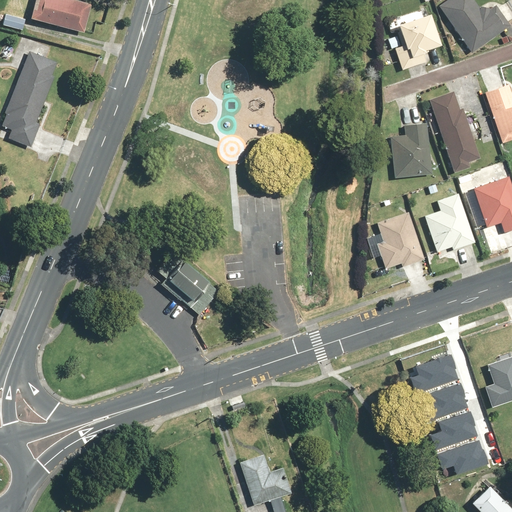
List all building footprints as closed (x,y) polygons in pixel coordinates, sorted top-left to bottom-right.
[(90,3),(77,0),(33,0),(28,21),(81,35),(90,3)] [(471,0),(444,0),(435,7),(469,53),(506,25),(493,8),(483,15),(471,0)] [(435,47),(424,13),(394,23),(403,51),(391,55),(397,74),(422,66),(418,53),(435,47)] [(22,17),(3,14),(1,23),(20,27),(22,17)] [(57,63),(28,51),(0,121),(0,126),(12,131),(9,140),(28,147),(37,125),(33,124),(57,63)] [(511,105),(505,85),(482,93),(499,143),(511,138),(511,105)] [(449,94),(427,101),(452,175),(466,170),(464,163),(476,160),(460,112),(456,114),(449,94)] [(429,176),(423,121),(401,123),(402,137),(389,138),(394,179),(429,176)] [(455,177),(458,185),(474,180),(471,172),(455,177)] [(511,228),(511,192),(506,175),(470,188),(484,228),(498,223),(501,232),(511,228)] [(437,183),(424,188),(427,196),(440,191),(437,183)] [(473,244),(455,194),(433,202),(437,213),(421,218),(434,253),(449,248),(450,252),(473,244)] [(423,260),(404,211),(375,222),(383,243),(373,246),(382,268),(400,261),(403,267),(423,260)] [(177,257),(157,279),(197,314),(217,292),(177,257)] [(451,375),(448,365),(450,365),(446,353),(417,362),(420,372),(409,375),(413,387),(451,375)] [(490,382),(481,384),(487,407),(511,399),(511,356),(485,364),(490,382)] [(462,402),(458,392),(460,392),(456,380),(427,389),(430,399),(419,402),(423,414),(462,402)] [(472,431),(469,421),(470,421),(466,409),(438,418),(441,428),(429,431),(434,444),(472,431)] [(440,462),(451,458),(454,469),(483,460),(479,447),(477,447),(474,438),(437,451),(440,462)] [(260,454),(236,462),(250,504),(288,492),(281,470),(267,475),(260,454)] [(511,511),(511,510),(486,483),(466,501),(476,511),(511,511)] [(283,511),(278,496),(267,500),(271,511),(283,511)]
